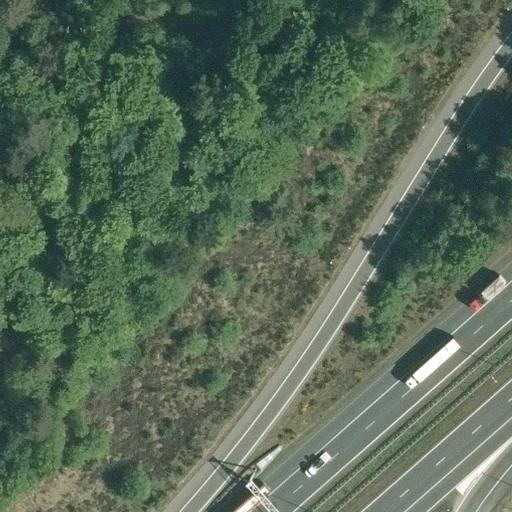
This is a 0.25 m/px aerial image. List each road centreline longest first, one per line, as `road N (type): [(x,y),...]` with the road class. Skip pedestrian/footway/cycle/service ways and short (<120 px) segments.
road 1 (motorway): [(511,48),(262,425),(189,511)]
road 2 (motorway): [(511,289),(261,511)]
road 3 (motorway): [(388,511),(511,402)]
